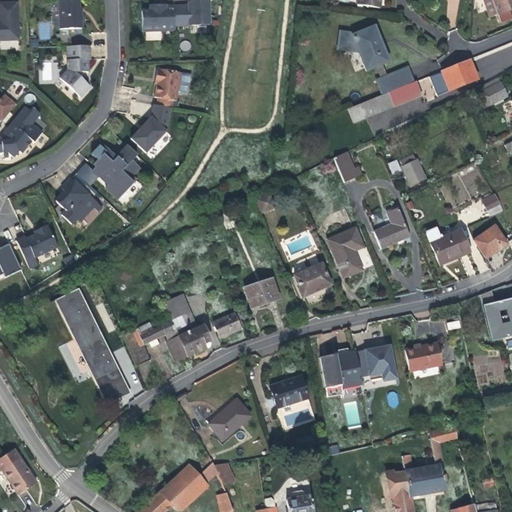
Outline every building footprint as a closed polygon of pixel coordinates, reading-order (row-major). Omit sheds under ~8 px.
[(79,14),(79,8),(79,0),(58,1),(59,29),(70,29),(82,29),(81,13),(79,14)] [(174,6),(174,26),(209,25),(208,0),(202,0),(202,2),(194,2),(188,2),(188,5),(174,6)] [(511,0),(488,0),(493,13),(496,12),(498,20),(509,16),(506,9),(511,7),(511,0)] [(0,40),(18,40),(17,3),(0,3),(0,40)] [(150,10),(141,11),(142,32),(175,31),(174,26),(174,6),(166,6),(165,5),(161,5),(159,8),(159,10),(150,10)] [(353,53),(360,71),(384,62),(369,26),(353,33),(335,31),(333,50),(353,53)] [(70,29),(59,29),(60,47),(66,47),(71,47),(70,29)] [(88,60),(90,60),(89,46),(71,47),(66,47),(67,70),(59,78),(80,98),(90,87),(89,86),(88,60)] [(475,79),(467,59),(439,70),(448,90),(475,79)] [(370,81),(376,96),(410,82),(404,67),(370,81)] [(191,75),(157,69),(154,84),(157,84),(154,97),(158,98),(156,105),(171,108),(172,101),(176,101),(177,93),(186,95),(187,86),(188,87),(191,75)] [(424,101),(435,99),(431,76),(419,79),(424,101)] [(495,78),(480,85),(486,97),(479,101),(483,109),(506,98),(495,78)] [(368,99),(374,113),(420,94),(414,80),(410,82),(376,96),(368,99)] [(0,99),(0,121),(2,122),(16,105),(4,95),(0,99)] [(368,99),(347,108),(353,121),(374,113),(368,99)] [(167,132),(171,108),(156,105),(153,105),(151,118),(130,139),(146,154),(167,132)] [(0,152),(2,152),(2,153),(7,152),(14,157),(19,151),(21,153),(31,141),(34,143),(43,133),(32,124),(40,114),(33,108),(31,111),(25,107),(0,137),(0,138),(0,152)] [(315,134),(307,133),(304,157),(313,157),(315,134)] [(132,176),(138,170),(130,162),(137,156),(127,146),(116,157),(104,146),(101,149),(98,146),(91,154),(97,160),(101,156),(103,159),(96,166),(92,170),(99,177),(103,173),(109,179),(106,181),(109,184),(105,188),(118,200),(137,180),(132,176)] [(362,174),(358,165),(355,167),(348,151),(333,158),(344,182),(362,174)] [(397,162),(408,186),(423,179),(412,155),(397,162)] [(97,160),(94,164),(96,166),(103,159),(101,156),(97,160)] [(92,170),(85,163),(76,173),(90,187),(99,177),(92,170)] [(159,179),(154,174),(150,180),(155,184),(159,179)] [(101,207),(71,178),(62,189),(65,192),(67,194),(64,197),(62,195),(55,202),(65,212),(61,215),(71,224),(77,218),(80,221),(93,207),(98,211),(101,207)] [(254,200),(260,213),(273,207),(266,194),(254,200)] [(496,204),(492,194),(480,201),(484,210),(496,204)] [(496,204),(484,210),(488,217),(500,211),(496,204)] [(371,233),(378,249),(407,237),(394,208),(383,213),(388,225),(371,233)] [(35,258),(58,247),(47,226),(37,231),(38,234),(35,235),(26,239),(25,238),(16,242),(29,269),(38,265),(35,258)] [(458,228),(442,235),(437,238),(435,235),(432,229),(424,233),(437,264),(468,251),(458,228)] [(471,240),(484,258),(504,244),(492,228),(471,240)] [(325,242),(340,279),(357,271),(350,253),(360,248),(352,229),(325,242)] [(0,280),(21,270),(9,245),(0,248),(0,280)] [(66,267),(74,262),(72,256),(63,260),(66,267)] [(319,264),(290,276),(299,297),(327,285),(319,264)] [(275,277),(268,280),(276,299),(283,296),(275,277)] [(268,280),(241,292),(249,312),(277,300),(276,299),(268,280)] [(477,295),(481,310),(489,342),(511,336),(511,315),(496,320),(493,305),(492,304),(489,290),(477,295)] [(112,372),(116,370),(78,291),(58,300),(108,405),(124,397),(112,372)] [(169,323),(185,358),(203,350),(201,345),(208,342),(201,326),(194,328),(190,319),(181,323),(176,310),(185,306),(180,295),(161,303),(169,323)] [(492,304),(493,305),(496,320),(511,315),(511,298),(503,301),(492,304)] [(181,323),(190,319),(185,306),(176,310),(181,323)] [(216,325),(222,341),(241,334),(235,319),(216,325)] [(174,364),(185,358),(169,323),(151,331),(148,324),(129,333),(136,347),(141,345),(147,343),(155,339),(163,336),(166,343),(165,343),(174,364)] [(435,343),(403,349),(409,372),(440,364),(435,343)] [(64,344),(58,348),(74,378),(80,374),(64,344)] [(136,347),(127,352),(130,359),(144,352),(141,345),(136,347)] [(124,347),(114,351),(118,362),(129,357),(124,347)] [(388,347),(354,353),(358,378),(368,376),(368,377),(380,375),(382,383),(395,380),(388,347)] [(334,356),(322,358),(318,358),(324,389),(327,388),(340,386),(340,389),(360,385),(358,378),(354,353),(347,354),(346,351),(346,349),(336,351),(337,356),(334,357),(334,356)] [(130,359),(134,368),(148,361),(144,352),(130,359)] [(500,352),(473,356),(477,386),(490,384),(489,381),(504,378),(500,352)] [(128,395),(116,370),(112,372),(124,397),(128,395)] [(268,389),(275,409),(306,399),(299,379),(268,389)] [(232,403),(207,425),(221,440),(240,423),(247,417),(233,401),(232,403)] [(453,427),(428,433),(430,444),(438,442),(456,437),(453,427)] [(314,438),(316,446),(323,445),(321,436),(314,438)] [(305,440),(306,448),(316,446),(314,438),(305,440)] [(295,442),(296,450),(306,448),(305,440),(295,442)] [(438,442),(430,444),(434,466),(439,465),(443,464),(438,442)] [(327,449),(329,457),(338,454),(336,447),(327,449)] [(15,459),(11,451),(0,458),(0,471),(16,496),(33,484),(17,459),(15,459)] [(439,465),(434,466),(413,470),(410,455),(401,457),(404,472),(388,474),(391,495),(393,495),(395,511),(411,511),(409,498),(444,491),(439,465)] [(186,465),(124,511),(163,511),(170,506),(176,511),(179,511),(205,487),(202,483),(216,473),(212,466),(211,464),(197,478),(186,465)] [(224,464),(212,466),(216,473),(222,486),(232,481),(224,464)] [(494,485),(492,477),(482,480),(484,488),(494,485)] [(299,490),(290,491),(288,495),(289,498),(284,499),(286,511),(311,511),(308,494),(303,494),(303,492),(302,492),(299,490)] [(215,495),(219,511),(221,511),(232,510),(232,508),(231,508),(225,494),(215,495)]
